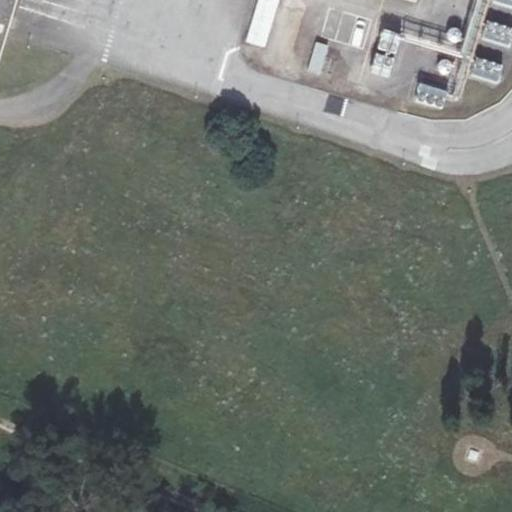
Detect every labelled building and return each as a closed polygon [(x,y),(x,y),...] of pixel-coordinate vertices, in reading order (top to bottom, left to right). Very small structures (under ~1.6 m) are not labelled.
[(0,0),(0,36),(10,0),(0,0)] [(271,72),(292,9),(263,0),(257,0),(244,43),(266,50),(260,69),(271,72)] [(511,11),(511,0),(491,0),(490,4),(511,11)] [(511,30),(486,23),(481,42),(508,50),(511,37),(511,30)] [(314,44),(309,74),(333,78),(338,48),(314,44)] [(469,78),(498,86),(503,66),(474,58),(469,78)]
